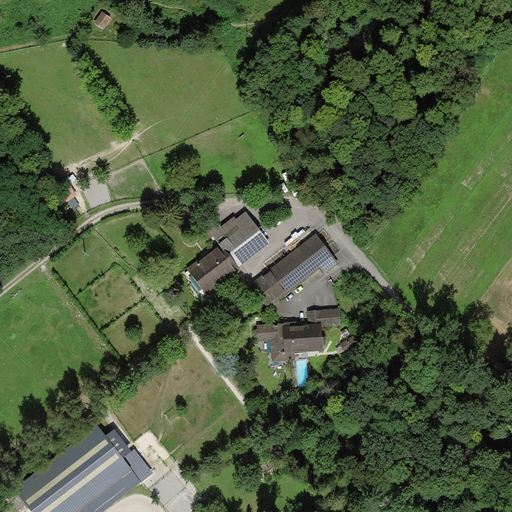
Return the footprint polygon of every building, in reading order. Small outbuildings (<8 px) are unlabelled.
[(98,14),(91,25),(99,31),(107,20),(98,14)] [(59,175),(50,181),(64,202),(73,197),(59,175)] [(219,245),(237,268),(270,243),(246,212),(236,219),(235,217),(221,228),(222,230),(213,237),(219,245)] [(221,228),(212,215),(197,225),(208,240),(213,237),(222,230),(221,228)] [(316,235),(269,271),(285,291),(287,294),(320,270),(324,274),(338,263),(316,235)] [(237,268),(219,245),(187,270),(208,297),(240,272),(237,268)] [(269,271),(250,285),(269,309),(287,294),(285,291),(269,271)] [(308,312),(309,325),(322,324),(322,328),(341,327),(340,310),(308,312)] [(284,324),(257,325),(257,330),(254,330),(254,337),(258,337),(258,342),(270,341),(272,362),(295,361),(295,353),(323,352),(322,328),(322,324),(309,325),(306,325),(306,327),(296,327),(296,322),(284,323),(284,324)] [(358,345),(351,337),(336,350),(342,358),(358,345)] [(102,511),(150,475),(115,430),(106,437),(97,425),(14,490),(31,511),(102,511)]
